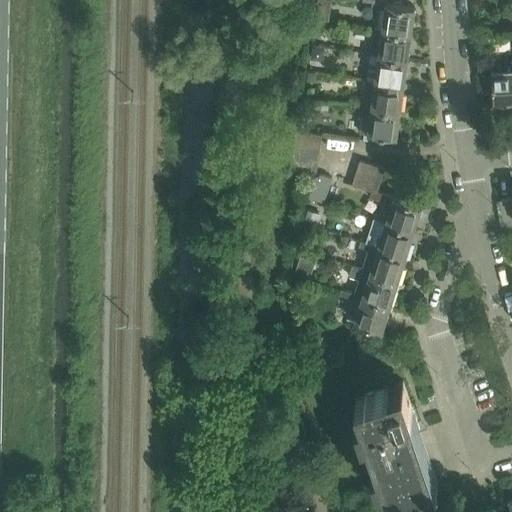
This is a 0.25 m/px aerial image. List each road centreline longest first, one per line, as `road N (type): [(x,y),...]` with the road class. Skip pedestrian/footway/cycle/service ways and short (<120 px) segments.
road 1 (residential): [(486,461),(436,324),(475,210)]
road 2 (residential): [(469,156),(452,0)]
